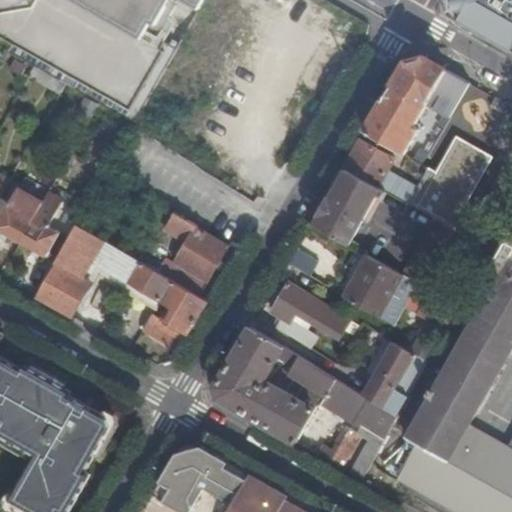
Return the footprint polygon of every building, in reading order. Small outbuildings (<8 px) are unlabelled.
[(0,0),(0,45),(9,51),(37,67),(67,84),(101,103),(136,124),(148,103),(167,68),(170,63),(179,47),(158,35),(145,28),(150,19),(157,23),(167,5),(166,0),(0,0)] [(145,28),(158,35),(177,3),(171,0),(166,0),(167,5),(157,23),(150,19),(145,28)] [(511,0),(448,0),(449,3),(451,11),(452,13),(455,16),(511,48),(511,0)] [(456,110),(472,82),(426,57),(410,61),(368,131),(407,154),(423,126),(418,123),(434,96),(456,110)] [(167,68),(148,103),(161,110),(181,76),(167,68)] [(431,166),(422,185),(396,173),(389,188),(462,224),(496,154),(458,135),(441,171),(431,166)] [(364,139),(347,168),(358,175),(379,186),(397,158),(364,139)] [(214,173),(218,174),(222,166),(219,164),(214,173)] [(314,223),(349,243),(382,188),(379,186),(358,175),(347,168),(314,223)] [(21,189),(13,204),(23,210),(21,213),(35,221),(45,203),(21,189)] [(235,209),(207,193),(193,216),(222,233),(235,209)] [(0,221),(11,202),(2,197),(0,200),(0,221)] [(60,209),(46,201),(45,203),(35,221),(23,242),(57,262),(71,238),(62,232),(51,225),(60,209)] [(13,204),(11,202),(0,221),(0,229),(23,242),(35,221),(21,213),(23,210),(13,204)] [(232,245),(177,212),(167,229),(188,242),(176,263),(167,258),(159,272),(201,297),(232,245)] [(57,262),(38,295),(74,316),(93,283),(85,278),(95,260),(176,309),(174,313),(168,323),(155,315),(145,329),(181,351),(209,302),(201,297),(159,272),(154,269),(141,261),(79,223),(71,238),(57,262)] [(298,249),(291,262),(313,275),(321,263),(298,249)] [(146,254),(141,261),(154,269),(158,262),(146,254)] [(380,315),(403,274),(372,256),(371,256),(348,296),(380,315)] [(511,256),(478,316),(511,335),(511,256)] [(407,306),(420,283),(403,274),(380,315),(396,325),(407,306)] [(284,317),(277,326),(311,348),(319,336),(294,320),(299,312),(341,338),(353,320),(291,283),(274,311),(284,317)] [(407,306),(419,312),(432,291),(429,289),(420,283),(407,306)] [(434,309),(452,319),(459,306),(432,291),(419,312),(429,318),(434,309)] [(168,323),(174,313),(160,305),(155,315),(168,323)] [(400,477),(460,511),(501,441),(470,424),(511,350),(511,335),(478,316),(435,391),(431,389),(427,394),(432,397),(409,437),(420,444),(400,477)] [(219,398),(298,443),(318,409),(319,398),(298,387),(292,384),(288,393),(270,384),(269,386),(264,384),(286,346),(253,326),(217,387),(219,398)] [(427,328),(414,352),(417,353),(427,360),(441,336),(427,328)] [(376,402),(399,416),(410,396),(396,388),(417,353),(414,352),(396,341),(365,395),(376,402)] [(0,440),(35,460),(31,466),(9,507),(18,511),(70,511),(79,500),(89,478),(85,476),(110,431),(112,419),(72,397),(74,393),(69,388),(63,384),(57,380),(50,376),(38,371),(27,367),(25,369),(0,355),(0,440)] [(330,374),(302,357),(292,372),(303,379),(301,382),(319,392),(330,374)] [(366,420),(376,402),(365,395),(330,374),(319,392),(322,394),(366,420)] [(275,376),(270,384),(288,393),(292,384),(281,378),(280,379),(275,376)] [(319,398),(322,394),(319,392),(301,382),(298,387),(319,398)] [(352,473),(364,480),(399,416),(376,402),(366,420),(359,433),(351,428),(332,462),(343,468),(361,434),(371,439),(352,473)] [(0,447),(31,466),(35,460),(0,440),(0,447)] [(511,511),(511,447),(501,441),(460,511),(511,511)] [(177,454),(153,495),(182,511),(228,511),(248,479),(235,471),(232,475),(224,470),(229,461),(202,445),(177,454)] [(235,471),(248,479),(249,477),(251,473),(229,461),(224,470),(232,475),(235,471)] [(251,511),(266,487),(249,477),(248,479),(228,511),(251,511)] [(281,511),(288,499),(266,487),(251,511),(281,511)] [(310,511),(288,499),(281,511),(310,511)]
